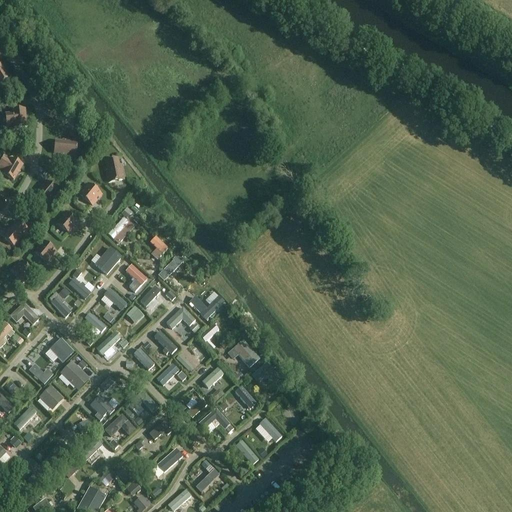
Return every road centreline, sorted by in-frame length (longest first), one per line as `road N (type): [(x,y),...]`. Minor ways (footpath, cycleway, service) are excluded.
road 1 (unclassified): [(511,139),(280,0)]
road 2 (tertiary): [(511,68),(398,0)]
